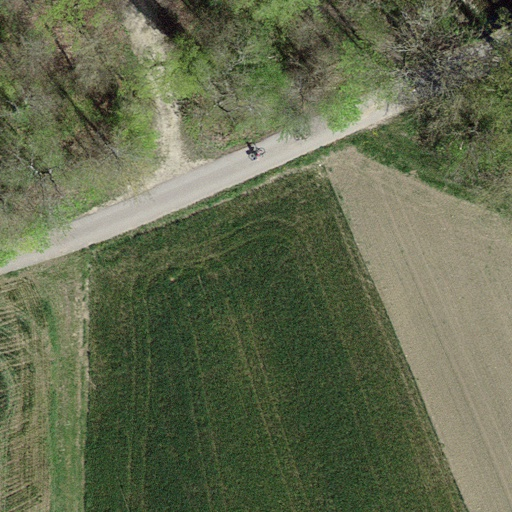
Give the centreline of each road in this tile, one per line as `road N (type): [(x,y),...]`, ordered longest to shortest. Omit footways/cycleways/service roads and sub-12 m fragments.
road 1 (residential): [(0,260),(160,201),(511,43)]
road 2 (track): [(160,201),(157,97),(139,0)]
